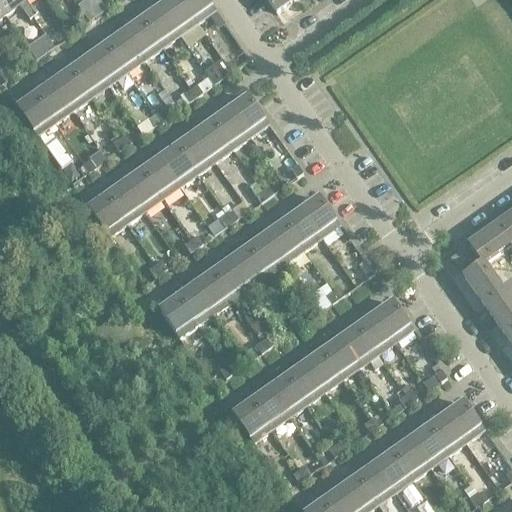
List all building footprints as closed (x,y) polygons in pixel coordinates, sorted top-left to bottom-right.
[(33,20),(19,0),(0,0),(0,10),(6,18),(20,8),(30,22),(33,20)] [(31,0),(19,0),(33,20),(37,17),(27,3),(31,0)] [(98,0),(97,0),(85,9),(94,22),(108,13),(101,3),(98,0)] [(115,0),(105,0),(101,3),(108,13),(119,5),(115,0)] [(198,27),(178,0),(176,0),(160,11),(180,39),(198,27)] [(216,14),(206,0),(178,0),(198,27),(216,14)] [(296,2),(295,0),(265,0),(277,16),(296,2)] [(180,39),(160,11),(143,24),(163,52),(180,39)] [(163,52),(143,24),(125,36),(145,64),(163,52)] [(145,64),(125,36),(107,49),(127,77),(145,64)] [(41,43),(29,51),(31,54),(36,62),(48,53),(41,43)] [(127,77),(107,49),(89,61),(109,90),(127,77)] [(31,54),(14,67),(19,74),(36,62),(31,54)] [(109,90),(89,61),(72,74),(91,102),(109,90)] [(233,62),(226,67),(232,76),(239,71),(233,62)] [(232,76),(226,67),(219,72),(225,81),(232,76)] [(91,102),(72,74),(54,86),(74,114),(91,102)] [(74,114),(54,86),(36,99),(56,127),(74,114)] [(198,87),(191,92),(197,101),(204,96),(198,87)] [(197,101),(191,92),(184,97),(190,106),(197,101)] [(36,99),(18,112),(38,140),(61,173),(73,165),(53,136),(48,139),(45,135),(56,127),(36,99)] [(269,128),(250,100),(231,113),(251,141),(269,128)] [(162,112),(155,117),(161,126),(168,121),(162,112)] [(251,141),(231,113),(214,125),(233,153),(251,141)] [(161,126),(155,117),(148,122),(154,131),(161,126)] [(233,153),(214,125),(196,138),(216,166),(233,153)] [(127,137),(120,142),(126,151),(133,146),(127,137)] [(216,166),(196,138),(178,150),(198,178),(216,166)] [(126,151),(120,142),(113,147),(119,156),(126,151)] [(198,178),(178,150),(161,163),(180,191),(198,178)] [(91,162),(84,167),(91,176),(98,171),(91,162)] [(180,191),(161,163),(143,175),(163,203),(180,191)] [(91,176),(84,167),(77,172),(83,181),(91,176)] [(304,177),(298,168),(290,173),(297,182),(304,177)] [(163,203),(143,175),(125,187),(145,216),(163,203)] [(145,216),(125,187),(108,200),(127,228),(145,216)] [(269,188),(262,193),(268,202),(275,197),(269,188)] [(268,202),(262,193),(254,198),(261,207),(268,202)] [(127,228),(108,200),(89,213),(109,241),(127,228)] [(341,229),(321,201),(302,214),(322,242),(341,229)] [(228,207),(223,211),(227,217),(233,213),(228,207)] [(222,213),(215,217),(219,223),(226,218),(222,213)] [(233,213),(226,218),(232,227),(239,222),(233,213)] [(322,242),(302,214),(285,226),(305,255),(322,242)] [(232,227),(226,218),(219,223),(225,232),(232,227)] [(511,219),(497,230),(507,244),(511,251),(511,219)] [(305,255),(285,226),(267,239),(287,267),(305,255)] [(507,244),(497,230),(468,250),(478,264),(507,244)] [(198,238),(191,243),(197,252),(204,247),(198,238)] [(287,267),(267,239),(249,251),(269,279),(287,267)] [(197,252),(191,243),(184,248),(190,257),(197,252)] [(269,279),(249,251),(232,264),(252,292),(269,279)] [(463,254),(451,262),(459,273),(471,265),(463,254)] [(163,263),(156,268),(162,277),(169,272),(163,263)] [(252,292),(232,264),(214,276),(234,304),(252,292)] [(162,277),(156,268),(149,273),(155,282),(162,277)] [(375,278),(369,269),(362,274),(368,283),(375,278)] [(463,279),(483,308),(498,298),(477,269),(463,279)] [(234,304),(214,276),(196,289),(216,317),(234,304)] [(511,288),(498,298),(483,308),(496,326),(511,315),(511,288)] [(216,317),(196,289),(179,301),(199,329),(216,317)] [(340,290),(333,295),(339,303),(346,298),(340,290)] [(339,303),(333,295),(326,300),(332,308),(339,303)] [(199,329),(179,301),(160,314),(180,342),(199,329)] [(414,334),(394,305),(376,318),(396,347),(414,334)] [(305,315),(297,319),(304,328),(311,323),(305,315)] [(511,341),(511,315),(496,326),(509,344),(511,341)] [(396,347),(376,318),(358,331),(378,359),(396,347)] [(304,328),(297,319),(290,324),(297,333),(304,328)] [(378,359),(358,331),(341,343),(360,371),(378,359)] [(269,339),(262,344),(268,353),(275,348),(269,339)] [(360,371),(341,343),(323,356),(343,384),(360,371)] [(268,353),(262,344),(255,349),(261,358),(268,353)] [(343,384),(323,356),(305,368),(325,396),(343,384)] [(234,364),(227,369),(233,378),(240,373),(234,364)] [(325,396),(305,368),(288,381),(308,409),(325,396)] [(233,378),(227,369),(220,374),(226,383),(233,378)] [(448,381),(442,373),(435,378),(441,386),(448,381)] [(308,409),(288,381),(270,393),(290,421),(308,409)] [(290,421),(270,393),(252,405),(272,434),(290,421)] [(413,393),(406,398),(412,407),(419,402),(413,393)] [(412,407),(406,398),(399,403),(405,412),(412,407)] [(272,434),(252,405),(234,418),(254,447),(272,434)] [(485,434),(465,406),(447,419),(466,447),(485,434)] [(377,418),(370,423),(377,432),(384,427),(377,418)] [(466,447),(447,419),(429,431),(449,459),(466,447)] [(377,432),(370,423),(363,428),(370,437),(377,432)] [(449,459),(429,431),(411,444),(431,472),(449,459)] [(342,443),(335,448),(341,457),(348,452),(342,443)] [(431,472),(411,444),(394,456),(413,484),(431,472)] [(341,457),(335,448),(328,453),(334,462),(341,457)] [(413,484),(394,456),(376,468),(396,497),(413,484)] [(307,468),(300,473),(306,481),(313,476),(307,468)] [(396,497),(376,468),(358,481),(378,509),(396,497)] [(306,481),(300,473),(293,478),(299,486),(306,481)] [(373,511),(378,509),(358,481),(341,493),(353,511),(373,511)] [(288,485),(284,487),(289,494),(293,491),(288,485)] [(353,511),(341,493),(323,506),(327,511),(353,511)] [(483,493),(476,498),(483,507),(490,502),(483,493)] [(475,511),(483,507),(476,498),(469,503),(475,511)]
